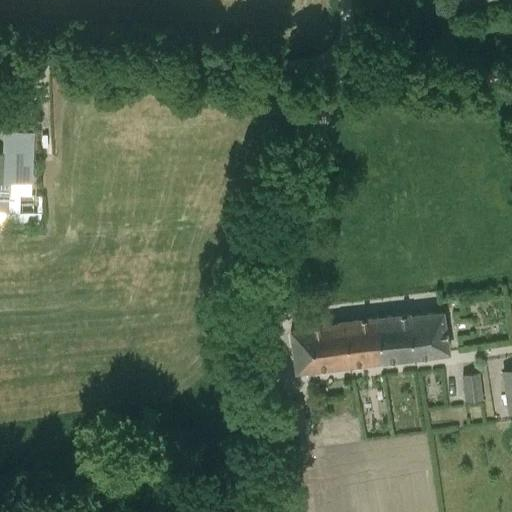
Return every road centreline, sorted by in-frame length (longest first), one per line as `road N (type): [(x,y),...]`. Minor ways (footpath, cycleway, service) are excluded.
road 1 (track): [(283,511),(260,346),(261,266),(345,69)]
road 2 (unclassified): [(0,49),(345,69)]
